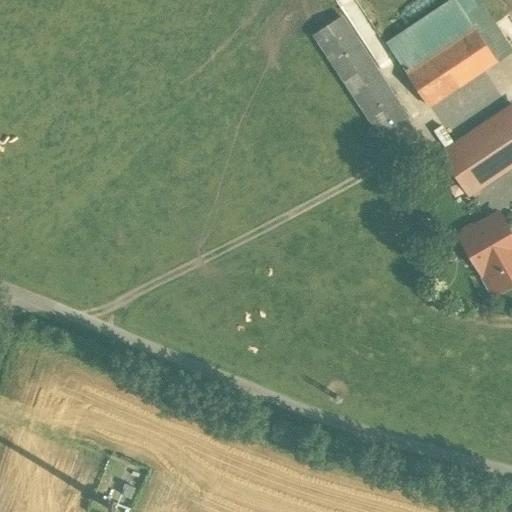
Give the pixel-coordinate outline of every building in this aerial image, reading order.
[(465,11),(397,57),(429,105),(442,96),(421,64),(461,38),(482,70),(497,60),(465,11)] [(408,117),(341,16),(315,33),(382,135),(408,117)] [(461,38),(421,64),(442,96),(482,70),(461,38)] [(511,111),(446,156),(469,190),(511,161),(511,111)] [(511,234),(500,213),(478,226),(474,225),(464,231),(463,235),(461,236),(482,272),(485,270),(497,291),(511,282),(511,234)]
